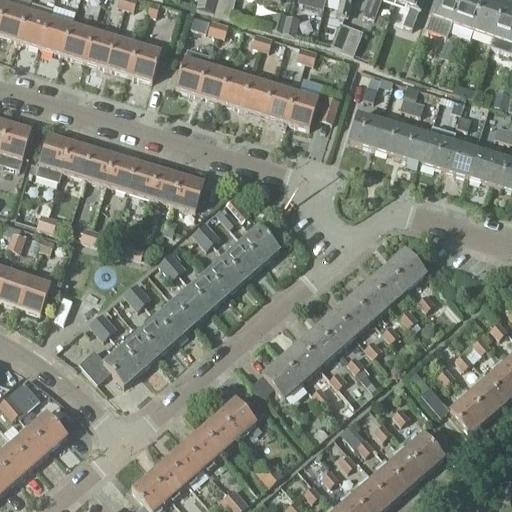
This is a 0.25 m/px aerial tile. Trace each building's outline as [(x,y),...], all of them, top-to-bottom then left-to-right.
[(125,0),(121,0),(118,12),(126,14),(130,1),(125,0)] [(198,0),(195,12),(213,17),(217,0),(198,0)] [(241,4),(227,0),(217,0),(213,17),(213,18),(235,24),(241,4)] [(327,0),(300,0),(298,8),(308,10),(310,0),(326,0),(327,0)] [(352,0),(327,0),(341,4),(337,18),(347,21),(352,0)] [(398,0),(369,0),(362,20),(373,24),(381,1),(396,7),(398,0)] [(403,31),(412,34),(424,0),(398,0),(396,7),(410,12),(403,31)] [(438,0),(431,20),(451,27),(460,0),(438,0)] [(472,35),(483,3),(473,0),(460,0),(451,27),(448,36),(457,39),(469,43),(472,35)] [(138,4),(130,1),(126,14),(135,16),(138,4)] [(472,35),(494,42),(505,11),(483,3),(472,35)] [(160,10),(152,7),(148,20),(157,22),(160,10)] [(27,16),(5,10),(0,25),(0,40),(18,46),(27,16)] [(491,51),(511,59),(511,57),(511,13),(505,11),(494,42),(491,51)] [(50,23),(27,16),(18,46),(41,53),(50,23)] [(286,22),(273,19),(269,36),(281,40),(286,22)] [(299,25),(287,22),(281,40),(294,43),(299,25)] [(72,30),(50,23),(41,53),(63,60),(72,30)] [(212,27),(208,40),(216,42),(220,29),(212,27)] [(351,33),(340,28),(330,52),(341,57),(351,33)] [(120,33),(107,29),(104,40),(94,37),(85,67),(107,74),(120,33)] [(229,32),(220,29),(216,42),(225,44),(229,32)] [(94,37),(72,30),(63,60),(85,67),(94,37)] [(130,36),(120,33),(107,74),(130,80),(139,51),(127,47),(130,36)] [(362,37),(351,33),(341,57),(341,58),(352,62),(362,37)] [(446,45),(448,36),(440,33),(437,42),(446,45)] [(457,39),(448,36),(446,45),(454,48),(457,39)] [(256,40),(252,53),(261,55),(265,43),(256,40)] [(273,45),(265,43),(261,55),(269,57),(273,45)] [(161,57),(139,51),(130,80),(152,87),(161,57)] [(300,53),(296,66),(305,68),(308,56),(300,53)] [(209,62),(187,55),(175,94),(197,101),(206,71),(209,62)] [(317,58),(308,56),(305,68),(313,71),(317,58)] [(229,78),(206,71),(197,101),(220,108),(229,78)] [(251,85),(229,78),(220,108),(242,115),(251,85)] [(371,83),(368,92),(378,95),(381,86),(371,83)] [(273,92),(251,85),(242,115),(264,122),(273,92)] [(406,91),(402,103),(405,103),(415,106),(418,95),(406,91)] [(296,99),(273,92),(264,122),(286,128),(296,99)] [(378,95),(368,92),(364,105),(374,108),(378,95)] [(510,100),(495,95),(490,109),(506,114),(510,100)] [(318,105),(296,99),(286,128),(309,135),(318,105)] [(339,106),(326,102),(319,126),(332,130),(339,106)] [(405,103),(401,116),(411,119),(415,106),(405,103)] [(415,106),(411,119),(421,122),(425,109),(415,106)] [(455,106),(451,117),(461,120),(464,109),(455,106)] [(382,126),(358,119),(350,147),(374,154),(375,150),(382,126)] [(461,120),(457,133),(468,136),(472,124),(461,120)] [(10,130),(0,126),(0,159),(1,160),(10,130)] [(405,133),(382,126),(375,150),(374,154),(397,161),(398,158),(405,133)] [(31,136),(10,130),(1,160),(0,161),(0,169),(19,175),(31,136)] [(422,169),(426,170),(445,176),(453,148),(456,138),(433,131),(430,141),(422,169)] [(497,132),(494,144),(504,147),(508,135),(497,132)] [(398,158),(397,161),(422,169),(430,141),(405,133),(398,158)] [(71,148),(48,141),(36,180),(59,188),(62,178),(63,174),(71,148)] [(63,174),(62,178),(85,185),(94,155),(71,148),(63,174)] [(445,176),(448,177),(468,183),(476,155),(453,148),(445,176)] [(115,161),(94,155),(85,185),(106,191),(115,161)] [(476,155),(468,183),(491,190),(500,162),(476,155)] [(138,168),(115,161),(106,191),(129,198),(138,168)] [(491,190),(495,191),(511,196),(511,165),(500,162),(491,190)] [(161,175),(138,168),(129,198),(152,205),(161,175)] [(183,182),(161,175),(152,205),(174,212),(183,182)] [(204,188),(183,182),(174,212),(195,218),(204,188)] [(250,222),(234,204),(225,211),(241,229),(250,222)] [(215,220),(230,236),(236,230),(222,214),(215,220)] [(49,221),(41,219),(36,233),(45,235),(49,221)] [(57,224),(49,221),(45,235),(53,238),(57,224)] [(177,229),(169,226),(164,239),(172,242),(177,229)] [(198,235),(212,251),(219,245),(205,229),(198,235)] [(92,234),(84,232),(80,246),(88,248),(92,234)] [(243,247),(245,250),(253,259),(264,270),(279,256),(259,233),(243,247)] [(101,237),(92,234),(88,248),(96,251),(101,237)] [(192,240),(206,257),(212,251),(198,235),(192,240)] [(14,257),(20,241),(13,239),(7,255),(14,257)] [(26,243),(20,241),(14,257),(21,260),(26,243)] [(44,245),(40,257),(50,260),(54,249),(44,245)] [(136,248),(128,246),(123,260),(132,262),(136,248)] [(228,264),(247,284),(264,270),(253,259),(245,250),(243,247),(226,261),(228,264)] [(144,250),(136,248),(132,262),(140,264),(144,250)] [(405,257),(388,272),(408,296),(425,281),(405,257)] [(164,265),(178,281),(184,275),(171,259),(164,265)] [(212,278),(230,299),(247,284),(228,264),(226,261),(210,276),(212,278)] [(158,270),(171,287),(178,281),(164,265),(158,270)] [(391,311),(408,296),(388,272),(371,287),(391,311)] [(0,299),(8,278),(8,277),(0,273),(0,299)] [(194,293),(213,314),(230,299),(212,278),(210,276),(193,291),(194,293)] [(8,278),(0,299),(0,306),(20,313),(29,287),(30,284),(8,277),(8,278)] [(29,287),(20,313),(41,320),(51,291),(30,284),(29,287)] [(374,325),(391,311),(371,287),(354,302),(357,305),(374,325)] [(503,293),(511,304),(511,291),(509,288),(503,293)] [(129,295),(144,311),(150,306),(136,289),(129,295)] [(179,312),(195,330),(213,314),(194,293),(193,291),(175,307),(179,312)] [(123,301),(137,317),(144,311),(129,295),(123,301)] [(426,301),(417,308),(425,318),(434,311),(426,301)] [(355,342),(374,325),(357,305),(354,302),(335,318),(341,325),(355,342)] [(159,325),(177,346),(195,330),(179,312),(175,307),(156,323),(159,325)] [(341,325),(335,318),(317,334),(335,354),(337,357),(355,342),(341,325)] [(408,318),(400,325),(408,334),(416,327),(408,318)] [(102,319),(96,325),(110,341),(116,335),(102,319)] [(157,360),(159,361),(177,346),(159,325),(156,323),(139,338),(157,360)] [(89,330),(103,347),(110,341),(96,325),(89,330)] [(499,345),(508,338),(500,328),(491,336),(499,345)] [(391,333),(383,340),(391,349),(399,342),(391,333)] [(335,354),(317,334),(299,349),(320,373),(337,357),(335,354)] [(139,338),(121,353),(139,373),(142,377),(159,361),(157,360),(139,338)] [(481,361),(490,353),(482,344),(473,351),(481,361)] [(302,388),(320,373),(299,349),(281,365),(283,367),(302,388)] [(373,349),(365,356),(373,365),(381,358),(373,349)] [(94,356),(79,370),(97,390),(111,378),(123,393),(142,377),(139,373),(121,353),(105,368),(94,356)] [(464,377),(473,369),(465,359),(456,367),(464,377)] [(355,364),(347,371),(355,379),(363,373),(355,364)] [(495,376),(487,383),(508,407),(511,403),(511,376),(504,368),(500,364),(491,372),(495,376)] [(283,405),(302,388),(283,367),(281,365),(263,381),(283,405)] [(446,393),(456,386),(447,376),(438,384),(446,393)] [(478,391),(469,399),(489,423),(508,407),(487,383),(483,378),(473,387),(478,391)] [(338,379),(330,386),(338,395),(346,388),(338,379)] [(414,379),(407,384),(421,400),(428,394),(414,379)] [(320,394),(312,401),(320,410),(328,403),(320,394)] [(459,408),(450,416),(470,440),(489,423),(469,399),(465,395),(454,403),(459,408)] [(4,405),(18,421),(24,416),(10,400),(4,405)] [(218,420),(238,443),(256,428),(235,404),(218,420)] [(0,409),(0,414),(11,427),(18,421),(4,405),(0,409)] [(401,432),(410,425),(402,415),(393,423),(401,432)] [(34,436),(52,456),(67,443),(47,419),(31,433),(34,436)] [(199,436),(220,460),(238,443),(218,420),(199,436)] [(382,448),(391,440),(383,430),(374,438),(382,448)] [(18,450),(36,470),(52,456),(34,436),(31,433),(15,447),(18,450)] [(199,436),(181,452),(202,475),(220,460),(199,436)] [(415,446),(406,454),(427,477),(443,463),(419,436),(412,442),(415,446)] [(300,445),(309,456),(319,448),(309,437),(300,445)] [(365,463),(374,455),(365,446),(356,453),(365,463)] [(18,486),(21,483),(36,470),(18,450),(15,447),(0,460),(0,465),(1,466),(18,486)] [(399,461),(389,469),(410,492),(427,477),(406,454),(402,450),(395,456),(399,461)] [(164,467),(185,490),(202,475),(181,452),(164,467)] [(347,478),(356,471),(348,461),(339,469),(347,478)] [(0,499),(1,501),(3,499),(18,486),(1,466),(0,465),(0,499)] [(263,471),(277,487),(283,481),(269,465),(263,471)] [(380,477),(371,485),(392,508),(410,492),(389,469),(386,465),(376,474),(380,477)] [(164,467),(148,481),(169,504),(185,490),(164,467)] [(263,471),(256,476),(270,493),(277,487),(263,471)] [(329,494),(339,486),(330,477),(321,484),(329,494)] [(362,493),(354,500),(363,511),(387,511),(392,508),(371,485),(368,480),(358,488),(362,493)] [(160,511),(169,504),(148,481),(131,496),(144,511),(142,511),(160,511)] [(311,509),(321,502),(312,492),(303,500),(311,509)] [(228,500),(237,511),(247,511),(248,511),(234,495),(228,500)] [(344,509),(340,511),(363,511),(354,500),(349,496),(340,504),(344,509)] [(237,511),(228,500),(221,506),(226,511),(237,511)]
